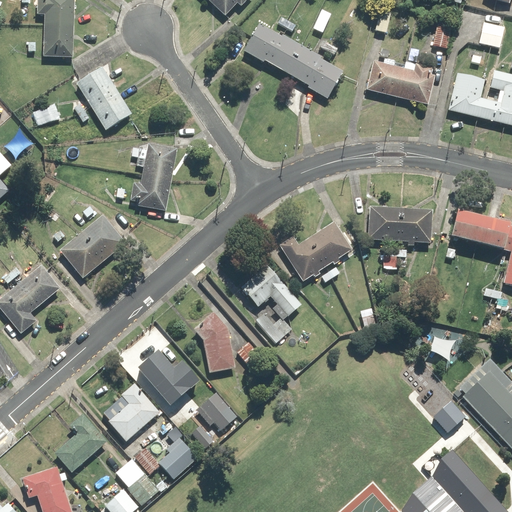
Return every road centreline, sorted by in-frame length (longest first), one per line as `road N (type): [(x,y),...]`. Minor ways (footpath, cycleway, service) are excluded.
road 1 (residential): [(260,190),(0,421)]
road 2 (residential): [(511,177),(388,155),(347,159),(260,190)]
road 3 (residential): [(146,26),(260,190)]
road 4 (unknown): [(297,372),(188,254)]
